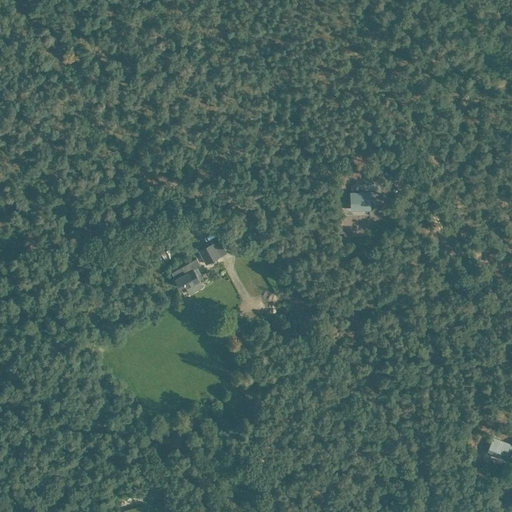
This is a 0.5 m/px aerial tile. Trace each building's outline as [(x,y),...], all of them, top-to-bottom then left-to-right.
[(351,192),(350,192),(351,208),(370,207),(369,191),(358,192),(357,192),(357,187),(351,187),(351,192)] [(219,256),(211,242),(198,250),(206,264),(219,256)] [(184,284),(186,287),(198,280),(192,269),(200,265),(196,258),(171,272),(179,286),(184,284)] [(259,297),(262,302),(273,296),(270,291),(259,297)] [(89,345),(93,355),(110,348),(106,338),(89,345)] [(488,448),(507,456),(511,444),(493,437),(488,448)] [(48,511),(53,508),(48,501),(42,505),(46,511),(48,511)] [(88,511),(91,511),(86,501),(78,504),(81,511),(88,511)]
